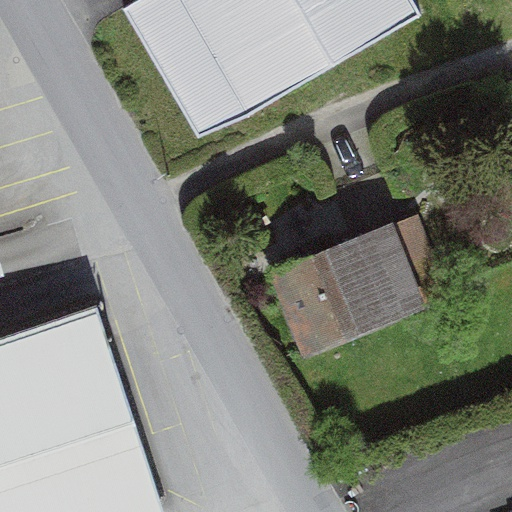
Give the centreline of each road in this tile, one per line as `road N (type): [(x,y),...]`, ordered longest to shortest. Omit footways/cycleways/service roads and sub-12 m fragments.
road 1 (residential): [(12,0),(319,511)]
road 2 (unknown): [(135,208),(511,62)]
